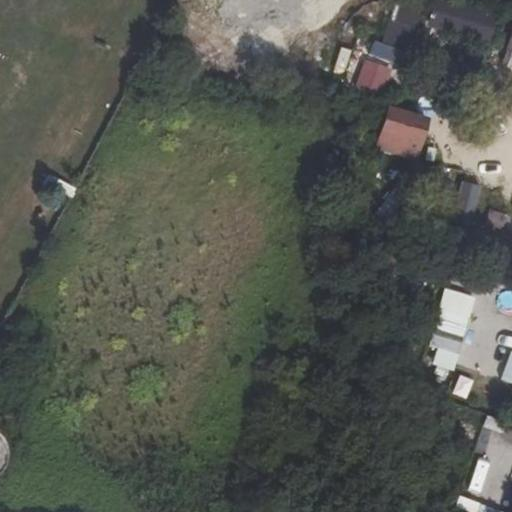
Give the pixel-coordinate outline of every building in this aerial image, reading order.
[(438,0),(433,21),(493,35),(497,14),(438,0)] [(380,43),(410,52),(422,10),(392,1),(380,43)] [(511,25),(503,52),(511,54),(511,25)] [(371,47),(369,59),(394,63),(396,51),(371,47)] [(347,76),(349,51),(336,51),(334,75),(347,76)] [(511,54),(503,52),(499,67),(511,70),(511,54)] [(380,97),(391,73),(365,60),(353,85),(380,97)] [(384,108),(371,152),(413,164),(426,120),(384,108)] [(46,192),(67,203),(74,189),(55,178),(46,192)] [(469,227),(480,187),(461,182),(450,222),(469,227)] [(444,287),(438,307),(426,353),(447,359),(451,345),(458,347),(472,295),(444,287)] [(497,382),(511,385),(511,382),(511,347),(506,346),(497,382)]
